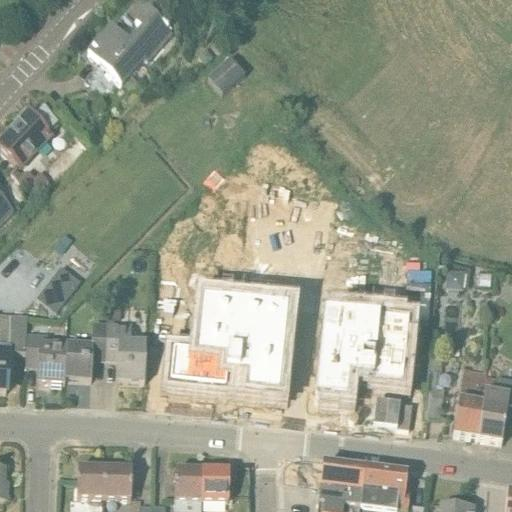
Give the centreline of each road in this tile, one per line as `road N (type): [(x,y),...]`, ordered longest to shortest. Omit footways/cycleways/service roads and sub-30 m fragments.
road 1 (residential): [(511,474),(267,439)]
road 2 (residential): [(267,439),(39,426)]
road 3 (tertiary): [(0,97),(89,0)]
